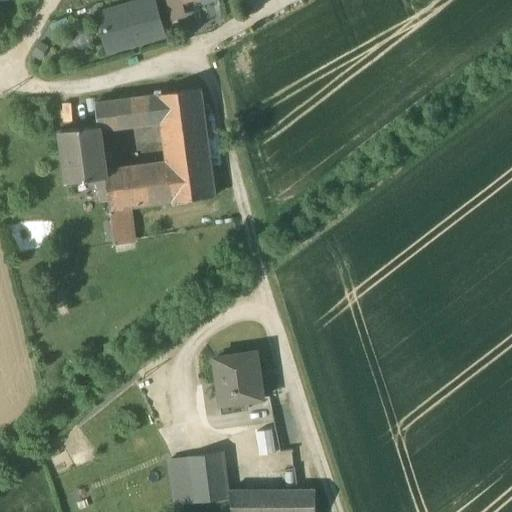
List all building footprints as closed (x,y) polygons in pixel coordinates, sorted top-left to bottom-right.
[(185,17),(183,5),(181,0),(167,0),(173,20),(185,17)] [(99,16),(109,51),(162,36),(152,1),(99,16)] [(39,61),(48,47),(39,42),(31,56),(39,61)] [(161,123),(166,162),(172,202),(215,196),(201,90),(157,95),(161,123)] [(123,128),(161,123),(157,95),(120,100),(123,128)] [(101,131),(123,128),(120,100),(95,103),(99,127),(100,127),(101,131)] [(59,132),(66,183),(96,179),(105,178),(107,177),(106,170),(101,131),(100,127),(99,127),(59,132)] [(107,177),(105,178),(108,201),(110,210),(130,207),(172,202),(166,162),(106,170),(107,177)] [(99,202),(108,201),(105,178),(96,179),(99,202)] [(134,241),(130,207),(110,210),(114,244),(134,241)] [(213,359),(220,405),(237,403),(262,399),(255,352),(213,359)] [(239,412),(237,403),(220,405),(222,414),(239,412)] [(188,458),(194,504),(227,500),(228,492),(221,453),(188,458)] [(177,506),(194,504),(188,458),(171,461),(177,506)] [(315,511),(315,490),(228,492),(227,500),(230,511),(315,511)]
